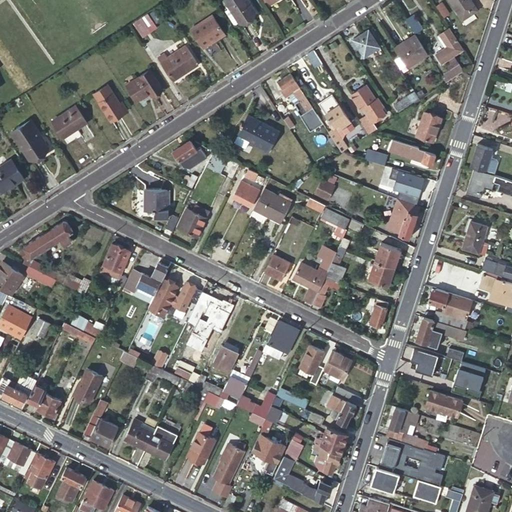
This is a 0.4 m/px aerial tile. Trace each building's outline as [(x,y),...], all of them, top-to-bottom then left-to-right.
[(256,12),(248,0),(225,0),(230,7),(240,22),(240,23),(256,12)] [(478,11),(471,0),(450,0),(464,20),(478,11)] [(442,1),(436,4),(443,17),(449,13),(442,1)] [(230,7),(225,9),(235,25),(240,22),(230,7)] [(148,15),(140,20),(148,32),(155,27),(148,15)] [(225,33),(213,15),(192,28),(204,47),(225,33)] [(414,15),(406,19),(415,33),(423,28),(414,15)] [(380,46),(369,29),(354,39),(365,56),(380,46)] [(447,81),(463,71),(462,70),(463,69),(459,63),(460,59),(456,58),(454,56),(463,50),(450,30),(441,35),(448,46),(445,48),(436,53),(442,63),(449,59),(450,61),(450,65),(449,65),(452,69),(446,73),(448,76),(445,78),(447,81)] [(429,54),(416,35),(396,47),(409,68),(429,54)] [(448,46),(441,35),(438,37),(445,48),(448,46)] [(199,64),(186,45),(168,57),(165,53),(158,57),(174,80),(199,64)] [(314,50),(308,54),(316,67),(323,63),(314,50)] [(474,64),(463,71),(471,73),(474,64),(475,63),(474,64)] [(163,88),(150,69),(127,84),(138,100),(151,91),(153,94),(163,88)] [(301,88),(291,73),(279,82),(283,88),(281,90),(286,97),(301,88)] [(126,112),(108,84),(95,93),(106,111),(105,112),(112,121),(126,112)] [(411,103),(412,105),(420,99),(415,91),(395,104),(399,111),(411,103)] [(312,118),(318,114),(305,94),(303,95),(304,97),(299,100),(299,109),(297,110),(301,115),(307,111),(312,118)] [(353,125),(332,94),(318,103),(331,121),(332,120),(339,129),(345,125),(348,128),(353,125)] [(384,106),(378,98),(363,107),(369,116),(373,114),(375,118),(380,115),(378,111),(384,106)] [(87,122),(76,105),(53,120),(64,137),(87,122)] [(287,110),(280,114),(289,128),(296,123),(287,110)] [(441,117),(425,111),(417,136),(433,141),(441,117)] [(237,135),(250,142),(254,144),(269,152),(280,130),(249,113),(243,125),(241,124),(240,127),(241,128),(237,135)] [(361,122),(369,134),(373,131),(366,119),(361,122)] [(49,147),(31,120),(12,132),(30,158),(49,147)] [(329,131),(342,151),(349,147),(335,128),(329,131)] [(419,148),(419,147),(393,138),(389,150),(433,165),(436,154),(419,148)] [(203,158),(207,164),(211,157),(213,152),(206,147),(200,144),(192,139),(174,151),(180,160),(187,156),(193,165),(203,158)] [(478,144),(470,167),(474,168),(485,172),(492,151),(493,148),(478,144)] [(368,149),(365,159),(385,165),(388,155),(368,149)] [(228,175),(234,178),(241,164),(231,159),(221,154),(214,150),(213,152),(211,157),(219,160),(216,165),(230,171),(228,175)] [(222,151),(221,154),(231,159),(233,156),(222,151)] [(11,159),(0,165),(0,187),(2,191),(23,178),(11,159)] [(485,172),(474,168),(466,193),(480,198),(484,187),(491,190),(494,183),(502,186),(501,191),(503,191),(507,179),(495,175),(491,174),(485,172)] [(259,173),(249,169),(245,176),(255,181),(259,173)] [(301,177),(288,185),(295,189),(305,183),(301,177)] [(426,185),(434,187),(436,181),(424,177),(424,181),(417,179),(416,183),(412,182),(411,185),(409,184),(404,200),(411,203),(411,201),(420,204),(426,185)] [(322,179),(315,193),(329,199),(336,186),(322,179)] [(241,181),(233,197),(251,207),(260,190),(241,181)] [(265,188),(254,208),(281,222),(291,201),(265,188)] [(169,191),(145,189),(144,209),(153,210),(153,212),(156,212),(156,218),(169,219),(169,200),(169,191)] [(326,204),(311,197),(307,204),(322,212),(326,204)] [(390,222),(394,224),(392,230),(400,233),(400,234),(410,237),(420,207),(411,203),(404,200),(402,200),(397,214),(393,212),(390,222)] [(196,211),(187,207),(178,226),(198,236),(210,211),(198,206),(196,211)] [(350,219),(327,208),(322,217),(345,228),(350,219)] [(364,223),(353,218),(349,226),(361,232),(364,223)] [(21,251),(26,258),(31,257),(60,239),(65,245),(73,240),(68,234),(74,231),(68,221),(65,220),(25,247),(25,248),(21,251)] [(463,247),(485,254),(486,252),(489,243),(483,241),(487,226),(471,221),(463,247)] [(350,240),(344,237),(340,245),(347,248),(350,240)] [(375,260),(395,267),(401,249),(381,242),(375,260)] [(131,252),(113,243),(100,271),(118,279),(121,271),(122,272),(131,252)] [(347,248),(340,245),(336,253),(343,256),(347,248)] [(273,253),(265,271),(282,280),(291,262),(273,253)] [(336,253),(334,258),(333,260),(340,264),(343,256),(336,253)] [(313,304),(319,290),(325,277),(333,260),(334,258),(328,256),(323,267),(321,267),(319,271),(302,262),(294,277),(311,286),(304,300),(313,304)] [(57,280),(62,282),(65,275),(31,257),(26,258),(23,263),(30,266),(52,277),(53,278),(57,280)] [(486,258),(482,269),(486,270),(498,274),(502,275),(506,265),(486,258)] [(325,277),(331,279),(340,283),(347,267),(340,264),(333,260),(325,277)] [(389,285),(395,267),(375,260),(369,278),(389,285)] [(25,275),(3,261),(0,265),(0,284),(12,293),(25,275)] [(163,278),(169,266),(159,262),(152,277),(135,268),(126,286),(132,289),(135,291),(139,285),(156,294),(163,278)] [(511,266),(506,265),(502,275),(508,277),(511,266)] [(52,277),(30,266),(26,273),(50,285),(53,278),(52,277)] [(62,282),(78,290),(83,280),(67,272),(65,275),(62,282)] [(505,310),(511,312),(511,290),(511,288),(511,282),(496,278),(485,274),(484,274),(481,284),(493,288),(489,299),(507,305),(505,310)] [(83,280),(78,290),(85,294),(91,281),(84,277),(83,280)] [(319,290),(313,304),(320,307),(326,293),(325,292),(331,279),(325,277),(319,290)] [(178,286),(163,278),(156,294),(149,308),(164,315),(170,303),(184,310),(196,286),(187,281),(179,296),(174,294),(178,286)] [(459,295),(437,288),(436,291),(432,290),(429,301),(445,306),(443,311),(467,318),(468,313),(479,317),(483,303),(459,295)] [(0,301),(4,304),(8,294),(0,289),(0,301)] [(382,326),(389,302),(378,299),(371,322),(382,326)] [(22,337),(32,317),(9,305),(0,322),(6,324),(4,329),(22,337)] [(460,327),(465,329),(467,320),(438,311),(435,320),(460,327)] [(81,329),(97,337),(97,336),(99,337),(106,324),(98,321),(97,322),(76,312),(71,323),(81,329)] [(49,321),(38,316),(28,336),(39,342),(49,321)] [(460,327),(435,320),(424,316),(417,340),(434,345),(436,346),(441,331),(457,336),(460,327)] [(266,329),(273,332),(278,321),(271,317),(266,329)] [(78,335),(81,329),(71,323),(65,320),(62,327),(78,335)] [(299,329),(280,320),(269,344),(270,345),(271,344),(284,350),(288,352),(299,329)] [(78,335),(94,343),(97,337),(81,329),(78,335)] [(218,337),(202,329),(193,347),(208,355),(218,337)] [(267,343),(263,352),(280,359),(284,350),(271,344),(270,345),(269,344),(267,343)] [(239,352),(223,345),(213,364),(230,372),(239,352)] [(325,351),(311,345),(300,367),(314,374),(319,365),(325,351)] [(450,347),(447,356),(462,361),(465,352),(450,347)] [(240,399),(242,394),(253,373),(263,352),(258,349),(250,367),(249,367),(244,376),(233,371),(224,389),(223,391),(229,394),(240,399)] [(439,356),(415,349),(411,359),(446,370),(447,363),(438,360),(439,356)] [(135,366),(139,357),(128,351),(125,350),(121,359),(135,366)] [(324,368),(333,373),(342,377),(343,378),(352,359),(351,358),(352,355),(344,351),(343,355),(333,350),(324,368)] [(167,354),(161,351),(154,364),(161,367),(167,354)] [(178,383),(181,376),(173,373),(164,368),(161,367),(154,364),(153,363),(146,377),(153,381),(157,373),(178,383)] [(314,374),(311,382),(317,385),(324,368),(319,365),(314,374)] [(192,372),(178,366),(175,372),(189,378),(192,372)] [(103,375),(88,367),(75,394),(90,402),(103,375)] [(210,390),(221,395),(223,391),(224,389),(205,380),(207,375),(201,373),(196,384),(201,386),(210,390)] [(342,377),(333,373),(330,378),(339,382),(342,377)] [(29,394),(35,383),(37,379),(27,375),(21,386),(17,384),(16,387),(8,383),(11,378),(3,374),(0,380),(0,391),(22,403),(27,393),(29,394)] [(454,381),(432,374),(429,381),(452,389),(454,381)] [(63,394),(67,396),(74,383),(69,381),(63,394)] [(44,392),(45,391),(46,389),(35,383),(29,394),(27,398),(38,404),(44,392)] [(210,390),(201,386),(192,404),(201,408),(206,399),(210,390)] [(276,395),(283,398),(305,408),(310,399),(281,386),(276,395)] [(335,394),(357,405),(361,397),(338,386),(335,394)] [(221,395),(210,390),(206,399),(217,405),(221,396),(221,395)] [(462,400),(430,390),(425,405),(438,409),(437,411),(445,414),(446,411),(458,415),(462,400)] [(38,404),(36,408),(54,417),(62,400),(45,391),(44,392),(38,404)] [(240,399),(238,404),(265,417),(265,416),(272,404),(276,395),(268,391),(262,406),(249,400),(250,398),(242,394),(240,399)] [(353,413),(357,405),(335,394),(333,393),(329,401),(335,405),(331,415),(334,418),(346,425),(352,413),(353,413)] [(272,404),(275,406),(277,404),(279,405),(283,398),(276,395),(272,404)] [(102,398),(85,433),(109,445),(118,425),(103,418),(110,402),(102,398)] [(265,416),(276,422),(278,417),(277,416),(279,414),(273,411),(275,406),(272,404),(265,416)] [(413,434),(419,414),(396,406),(386,436),(387,437),(402,441),(405,432),(413,434)] [(321,425),(325,417),(313,412),(309,419),(321,425)] [(129,440),(146,448),(154,432),(140,426),(142,422),(135,418),(127,434),(131,436),(129,440)] [(273,422),(266,419),(262,427),(269,430),(273,422)] [(221,430),(205,422),(193,446),(209,454),(221,430)] [(345,444),(346,444),(349,433),(327,426),(325,433),(327,434),(327,436),(345,444)] [(154,432),(146,448),(163,456),(164,452),(168,454),(174,442),(154,432)] [(429,439),(413,434),(405,432),(402,441),(426,449),(427,444),(429,439)] [(0,453),(8,437),(0,433),(0,453)] [(316,437),(315,442),(316,442),(342,453),(345,444),(327,436),(327,434),(325,433),(323,439),(316,437)] [(287,445),(267,436),(264,443),(258,440),(253,450),(269,458),(264,470),(273,474),(287,445)] [(434,456),(435,452),(432,450),(426,449),(402,441),(387,437),(386,441),(385,441),(379,461),(388,464),(394,466),(399,450),(408,453),(408,452),(415,454),(416,452),(422,454),(422,453),(434,456)] [(36,451),(9,438),(0,456),(0,458),(5,461),(7,456),(28,467),(36,451)] [(303,447),(291,441),(290,443),(302,449),(303,447)] [(342,453),(316,442),(314,447),(321,451),(319,456),(317,462),(322,468),(325,469),(324,470),(333,473),(335,466),(337,462),(339,462),(342,453)] [(243,450),(229,443),(213,476),(228,483),(243,450)] [(290,443),(284,454),(296,460),(302,449),(290,443)] [(42,488),(55,460),(38,452),(30,469),(33,470),(28,481),(42,488)] [(284,454),(280,462),(292,468),(296,460),(284,454)] [(379,461),(378,466),(387,469),(388,464),(379,461)] [(81,487),(87,476),(67,466),(61,477),(62,477),(59,483),(72,489),(75,484),(81,487)] [(378,466),(377,466),(371,484),(394,492),(400,473),(387,469),(378,466)] [(104,508),(113,489),(93,479),(83,498),(85,499),(82,506),(78,504),(76,509),(80,511),(88,511),(89,511),(91,511),(92,511),(97,504),(104,508)] [(291,487),(324,503),(327,492),(329,493),(332,485),(321,480),(317,491),(294,480),(293,481),(291,480),(290,483),(292,484),(291,487)] [(487,511),(494,490),(475,485),(467,511),(487,511)] [(230,493),(224,505),(231,508),(237,496),(230,493)] [(134,511),(139,502),(123,494),(114,511),(134,511)] [(390,503),(403,507),(405,500),(392,496),(390,503)] [(387,511),(390,503),(370,497),(368,506),(362,504),(359,511),(387,511)] [(308,511),(284,500),(277,511),(308,511)] [(405,500),(403,507),(413,510),(415,503),(405,500)]
